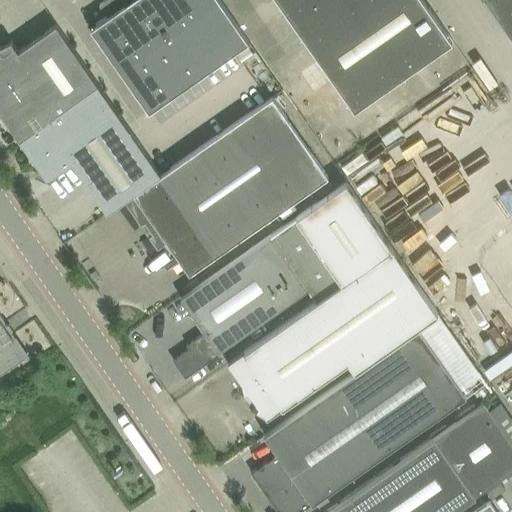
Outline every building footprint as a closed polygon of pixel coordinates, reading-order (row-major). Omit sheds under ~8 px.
[(105,0),(100,4),(108,15),(91,27),(150,110),(250,41),(221,0),(105,0)] [(279,0),(355,108),(454,39),(426,0),(279,0)] [(511,0),(488,0),(511,33),(511,0)] [(0,109),(20,138),(99,83),(57,23),(19,49),(12,39),(0,45),(0,109)] [(99,83),(20,138),(42,170),(48,178),(56,173),(73,161),(108,211),(125,200),(162,173),(99,83)] [(162,173),(125,200),(142,224),(141,225),(142,227),(147,223),(152,230),(147,234),(149,236),(149,235),(158,248),(168,241),(190,273),(329,176),(273,96),(162,173)] [(349,360),(356,370),(419,326),(438,312),(347,181),(298,215),(344,281),(317,299),(229,361),(242,380),(245,391),(249,390),(259,405),(257,408),(266,414),(268,416),(349,360)] [(406,212),(389,225),(414,259),(422,253),(415,243),(426,236),(421,229),(420,230),(406,212)] [(309,287),(317,299),(344,281),(298,215),(181,296),(206,331),(187,343),(190,347),(174,358),(186,376),(221,351),(220,349),(309,287)] [(0,373),(29,354),(12,330),(9,332),(5,325),(8,323),(0,312),(0,373)] [(419,326),(356,370),(265,433),(278,452),(251,471),(280,511),(298,511),(467,394),(419,326)] [(328,511),(326,511),(452,511),(511,470),(511,417),(501,402),(492,408),(486,401),(328,511)] [(498,511),(490,500),(473,511),(498,511)]
